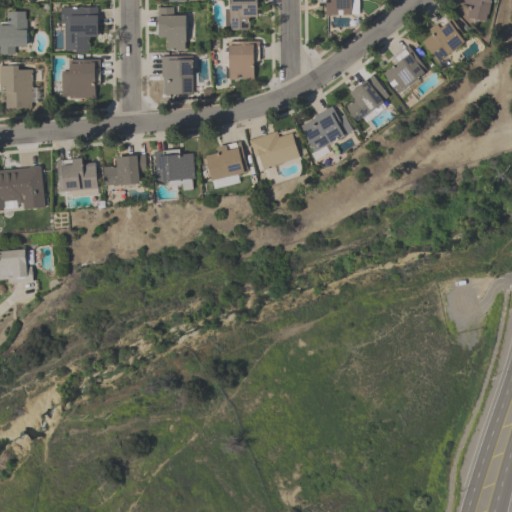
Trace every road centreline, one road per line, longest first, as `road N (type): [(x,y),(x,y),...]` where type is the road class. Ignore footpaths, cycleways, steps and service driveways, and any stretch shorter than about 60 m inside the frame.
road 1 (residential): [(0,139),(270,103),(338,63),(410,0)]
road 2 (primary): [(511,377),(467,511)]
road 3 (residential): [(131,124),(129,0)]
